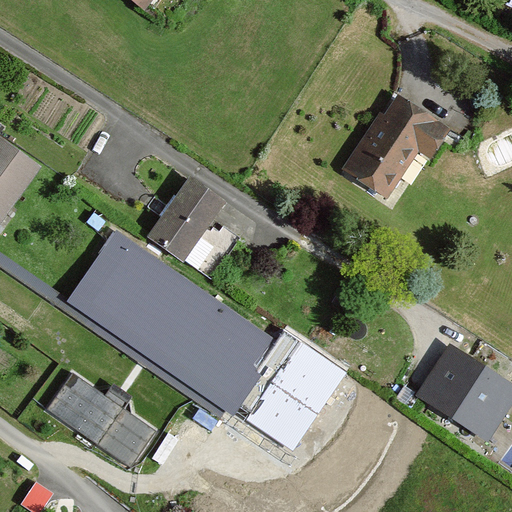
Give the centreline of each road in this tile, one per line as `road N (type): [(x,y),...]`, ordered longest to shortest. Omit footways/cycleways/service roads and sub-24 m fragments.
road 1 (residential): [(0,40),(360,277)]
road 2 (residential): [(0,424),(115,511)]
road 3 (residential): [(392,0),(511,60)]
